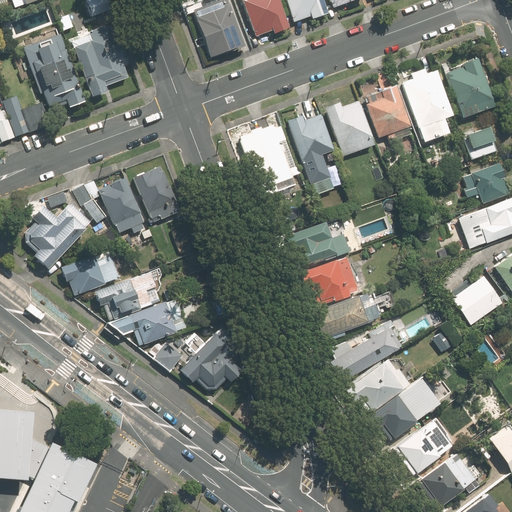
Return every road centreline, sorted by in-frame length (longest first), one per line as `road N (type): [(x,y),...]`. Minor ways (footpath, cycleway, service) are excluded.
road 1 (residential): [(291,511),(298,431),(183,110)]
road 2 (residential): [(480,0),(183,110)]
road 3 (secondary): [(0,293),(84,344),(176,435)]
road 4 (secondary): [(176,435),(65,367),(0,301)]
road 5 (residential): [(183,110),(0,177)]
road 6 (secondary): [(279,511),(176,435)]
